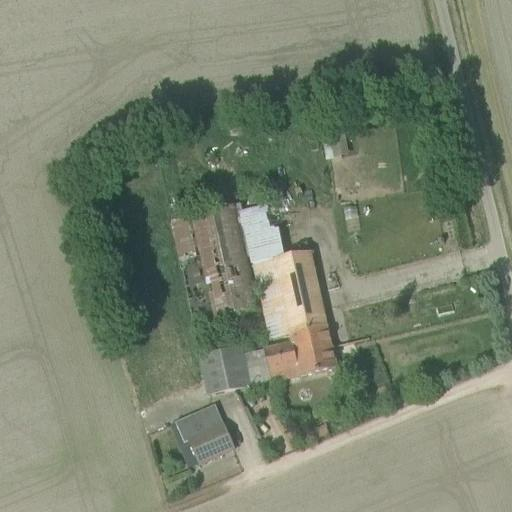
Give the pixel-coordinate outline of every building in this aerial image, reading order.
[(329,137),(333,160),(346,157),(341,135),(329,137)] [(310,254),(291,258),(254,267),(241,207),(171,225),(192,327),(262,311),(269,342),(290,337),(292,345),(264,351),(267,364),(331,349),(310,254)] [(240,348),(226,351),(235,392),(249,390),(240,348)] [(336,371),(331,349),(267,364),(271,385),(336,371)] [(235,392),(226,351),(198,357),(206,398),(235,392)] [(401,406),(412,402),(407,390),(397,395),(401,406)] [(215,407),(192,417),(175,424),(184,445),(189,443),(192,451),(182,455),(188,470),(233,451),(215,407)]
